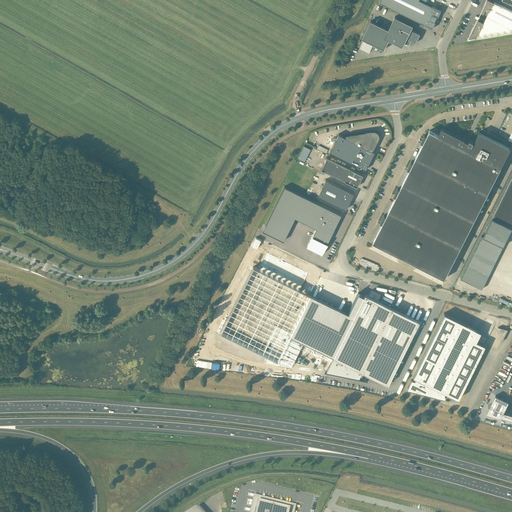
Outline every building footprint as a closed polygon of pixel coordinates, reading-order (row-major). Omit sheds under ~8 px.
[(380,0),(380,2),(433,28),(436,22),(435,21),(437,16),(438,16),(441,10),(420,0),(380,0)] [(494,2),(490,0),(486,0),(482,8),(489,11),(484,22),(477,19),(469,34),(470,38),(477,37),(478,34),(483,36),(485,33),(490,35),(491,31),(496,34),(498,30),(503,33),(504,29),(509,32),(511,28),(511,10),(494,2)] [(385,37),(389,40),(403,46),(405,42),(409,44),(411,40),(416,42),(420,34),(411,29),(413,25),(395,16),(389,29),(385,37)] [(384,49),(389,40),(385,37),(389,29),(371,20),(362,38),(364,39),(360,47),(369,52),(371,48),(374,49),(376,45),(384,49)] [(375,237),(373,242),(374,242),(444,278),(445,278),(447,273),(452,265),(472,225),(511,147),(510,147),(510,148),(479,133),(480,132),(479,131),(473,144),(472,143),(474,141),(470,139),(469,140),(465,138),(465,139),(442,127),(439,134),(430,130),(427,135),(425,134),(421,142),(423,143),(413,162),(411,161),(407,168),(410,169),(400,189),(398,188),(394,195),(396,196),(386,216),(384,214),(380,222),(383,223),(380,228),(375,237)] [(374,130),(373,130),(372,130),(346,134),(345,135),(338,134),(329,152),(365,169),(374,151),(371,150),(372,150),(373,150),(378,139),(379,137),(379,136),(379,135),(379,134),(378,133),(378,132),(377,132),(376,131),(375,131),(374,130)] [(310,149),(304,146),(298,158),(304,161),(310,149)] [(363,175),(327,157),(325,160),(326,160),(324,163),(321,169),(357,187),(363,175)] [(353,193),(325,179),(317,195),(330,202),(345,209),(353,193)] [(341,214),(284,186),(262,230),(283,241),(295,217),(316,228),(308,246),(322,253),(341,214)] [(511,186),(498,217),(511,223),(511,186)] [(503,246),(511,227),(493,217),(483,236),(503,246)] [(253,266),(221,332),(292,367),(301,348),(330,362),(326,370),(358,377),(361,370),(387,383),(419,320),(365,294),(363,296),(358,293),(348,313),(310,294),(253,266)] [(480,331),(444,313),(418,366),(413,376),(415,377),(414,380),(411,379),(406,389),(444,399),(445,395),(444,395),(445,392),(458,398),(460,393),(479,355),(479,354),(484,345),(475,340),(480,331)] [(495,395),(487,413),(511,419),(511,414),(504,412),(509,402),(495,395)] [(258,501),(254,511),(289,511),(290,509),(258,501)]
